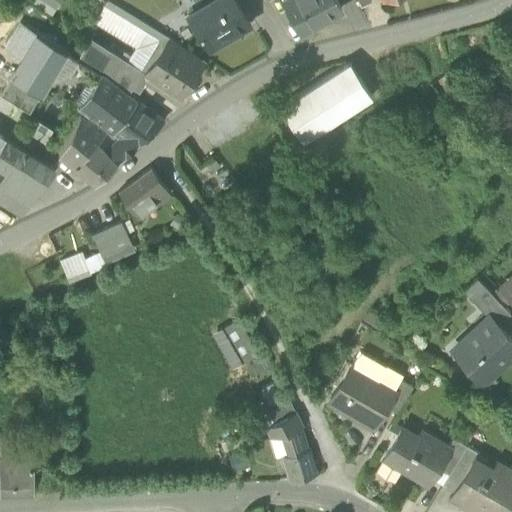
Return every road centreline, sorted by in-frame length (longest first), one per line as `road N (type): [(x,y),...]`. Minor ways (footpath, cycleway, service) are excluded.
road 1 (residential): [(508,0),(291,59),(153,149)]
road 2 (track): [(242,287),(332,449),(333,497)]
road 3 (residential): [(15,511),(230,497)]
road 4 (residential): [(153,149),(82,201),(0,239)]
road 5 (residential): [(230,497),(333,497),(357,511)]
